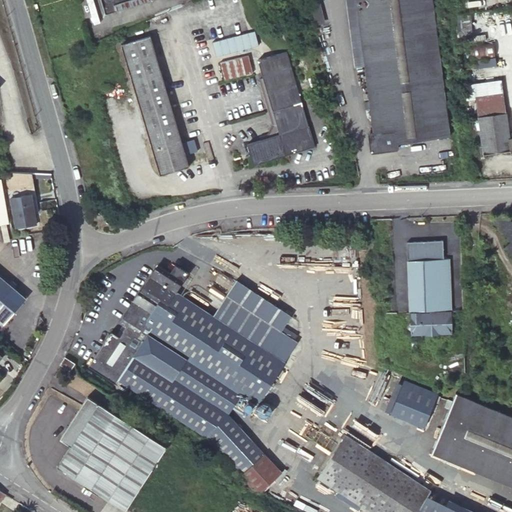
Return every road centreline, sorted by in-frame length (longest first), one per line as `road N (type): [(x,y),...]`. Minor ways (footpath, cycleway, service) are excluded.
road 1 (unclassified): [(75,251),(248,205),(511,194)]
road 2 (unknown): [(209,244),(125,277),(102,303),(62,381),(37,450),(40,467),(93,511)]
road 3 (residential): [(14,0),(70,199),(75,251)]
road 4 (unknown): [(222,166),(227,187),(321,160),(323,122),(295,41)]
road 5 (unknown): [(222,166),(176,27),(226,4)]
road 6 (unknown): [(111,91),(144,193),(222,166)]
road 7 (unknown): [(347,511),(279,442),(312,360)]
road 8 (residential): [(75,251),(64,308),(38,373),(10,414)]
road 9 (unknown): [(209,244),(284,285),(314,328),(312,360)]
road 10 (unknown): [(312,360),(445,465)]
